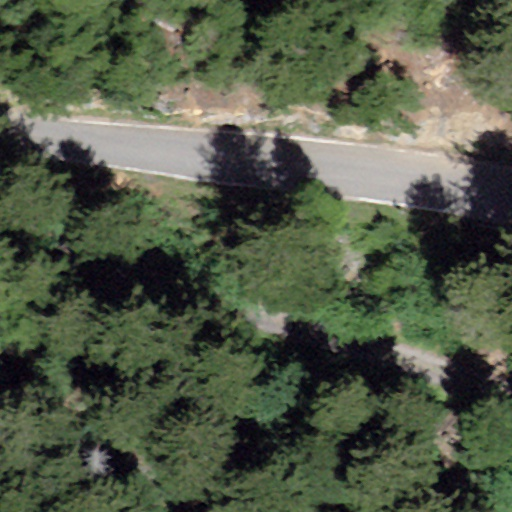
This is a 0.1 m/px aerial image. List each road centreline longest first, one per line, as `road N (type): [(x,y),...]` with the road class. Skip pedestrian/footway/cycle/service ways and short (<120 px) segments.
road 1 (unclassified): [(511,415),(148,295),(0,258)]
road 2 (tertiary): [(0,132),(511,205)]
